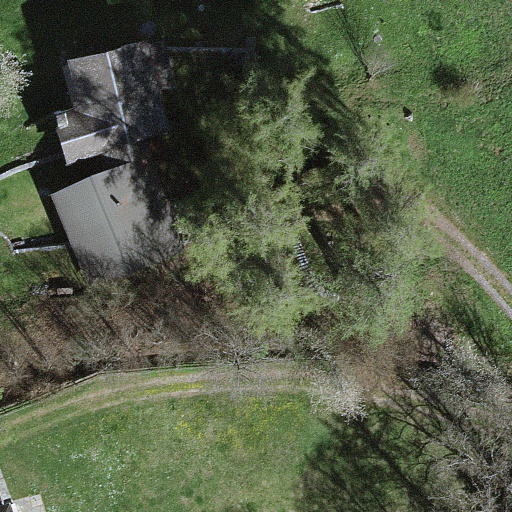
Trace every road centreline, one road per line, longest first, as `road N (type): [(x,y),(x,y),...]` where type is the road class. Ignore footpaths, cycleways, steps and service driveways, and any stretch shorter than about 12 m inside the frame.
road 1 (track): [(511,433),(345,386),(172,382),(82,398),(0,433)]
road 2 (track): [(206,128),(350,121),(449,230)]
